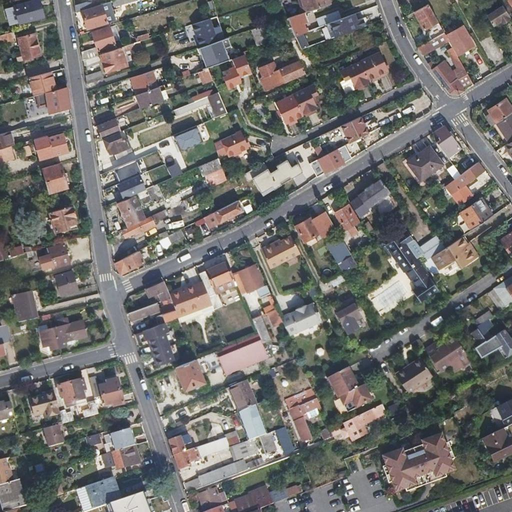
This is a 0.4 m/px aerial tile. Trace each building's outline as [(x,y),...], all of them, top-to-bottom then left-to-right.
[(37,0),(34,0),(14,6),(18,22),(42,16),(37,0)] [(120,1),(92,10),(82,13),(87,31),(106,25),(102,13),(124,6),(122,0),(120,1)] [(304,12),(329,4),(327,0),(298,0),(302,12),(304,12)] [(511,8),(506,0),(499,0),(502,4),(508,13),(511,10),(511,8)] [(426,3),(413,11),(422,29),(427,26),(429,31),(424,33),(428,40),(442,32),(426,3)] [(86,4),(75,8),(76,15),(82,13),(92,10),(91,6),(86,4)] [(508,13),(502,4),(487,14),(493,24),(500,18),(503,21),(508,17),(506,14),(508,13)] [(361,18),(380,12),(379,10),(377,5),(359,11),(361,18)] [(294,35),(307,30),(308,30),(307,26),(303,27),(302,22),(307,20),(304,12),(302,12),(287,17),(290,26),(294,35)] [(336,20),(337,19),(334,12),(313,20),(316,27),(336,20)] [(274,26),(285,23),(283,18),(282,19),(272,22),(274,26)] [(339,28),(336,20),(316,27),(311,29),(314,37),(339,28)] [(272,22),(265,24),(268,31),(274,29),(274,26),(272,22)] [(207,42),(213,41),(208,25),(204,26),(203,23),(200,24),(200,28),(194,30),(199,45),(207,42)] [(458,54),(473,45),(460,24),(446,32),(458,54)] [(114,26),(108,27),(113,41),(119,39),(114,26)] [(260,26),(249,29),(254,45),(265,42),(260,26)] [(288,40),(295,39),(294,35),(290,26),(286,27),(284,28),(288,40)] [(81,52),(82,60),(99,54),(115,49),(113,41),(108,27),(91,32),(95,46),(81,52)] [(294,35),(295,39),(308,34),(307,30),(294,35)] [(11,32),(0,34),(0,37),(1,42),(14,39),(11,32)] [(33,32),(17,37),(21,51),(14,53),(16,60),(39,54),(33,32)] [(428,40),(416,48),(417,50),(420,55),(442,42),(447,48),(450,46),(442,32),(428,40)] [(151,42),(150,37),(123,46),(125,50),(151,42)] [(226,59),(219,40),(197,48),(203,60),(199,62),(202,69),(208,66),(226,59)] [(450,46),(447,48),(455,62),(458,60),(450,46)] [(99,54),(105,71),(126,65),(120,47),(115,49),(99,54)] [(381,51),(361,61),(369,80),(379,75),(388,71),(389,70),(388,67),(390,66),(387,61),(385,61),(381,51)] [(251,73),(243,54),(232,58),(234,66),(229,68),(230,73),(222,76),(227,88),(235,86),(234,82),(240,80),(239,77),(251,73)] [(309,70),(302,54),(277,65),(274,60),(259,66),(262,74),(260,75),(264,88),(309,70)] [(364,84),(369,82),(369,80),(361,61),(341,70),(345,80),(350,78),(356,88),(359,87),(360,89),(363,88),(364,84)] [(441,61),(431,69),(449,91),(458,93),(463,90),(458,81),(467,75),(461,65),(451,71),(447,63),(444,65),(441,61)] [(208,66),(202,69),(196,71),(199,77),(210,72),(208,66)] [(84,75),(85,84),(98,80),(101,79),(99,73),(98,70),(84,75)] [(149,70),(129,77),(135,94),(156,86),(149,70)] [(54,88),(50,72),(28,78),(32,94),(54,88)] [(199,77),(202,84),(213,80),(210,72),(199,77)] [(313,85),(293,94),(301,111),(302,117),(306,115),(315,111),(317,110),(312,99),(318,96),(313,85)] [(156,86),(135,94),(141,108),(161,100),(157,91),(156,86)] [(49,114),(69,109),(66,87),(45,92),(49,114)] [(157,91),(161,100),(164,99),(166,98),(164,89),(157,91)] [(208,95),(210,101),(216,116),(225,112),(217,91),(208,95)] [(301,111),(293,94),(276,102),(286,125),(288,124),(295,120),(302,117),(301,111)] [(208,95),(172,110),(174,115),(210,101),(208,95)] [(33,102),(32,96),(22,99),(24,105),(33,102)] [(488,110),(496,121),(510,111),(511,109),(511,107),(504,97),(487,108),(488,110)] [(483,113),(491,124),(496,121),(488,110),(483,113)] [(511,113),(510,111),(496,121),(508,140),(511,138),(511,113)] [(225,112),(216,116),(224,138),(233,133),(227,116),(225,112)] [(363,126),(359,117),(340,126),(348,144),(354,141),(355,140),(378,128),(374,120),(363,126)] [(210,119),(183,130),(186,137),(212,126),(210,119)] [(114,120),(97,127),(102,137),(118,130),(114,120)] [(441,138),(437,141),(448,155),(458,147),(442,126),(435,130),(441,138)] [(0,148),(8,147),(12,146),(8,132),(0,133),(0,148)] [(238,132),(233,133),(224,138),(212,143),(214,148),(218,157),(224,155),(226,158),(246,150),(245,148),(247,146),(243,138),(242,139),(238,132)] [(112,153),(115,159),(132,151),(126,138),(121,140),(118,133),(103,139),(109,154),(112,153)] [(62,134),(47,139),(52,157),(67,152),(62,134)] [(321,135),(309,141),(314,150),(325,144),(321,135)] [(47,139),(46,136),(33,140),(39,160),(52,157),(47,139)] [(348,144),(347,144),(344,146),(346,151),(356,145),(354,141),(348,144)] [(214,148),(212,143),(192,151),(194,156),(211,149),(214,148)] [(0,162),(12,159),(8,147),(0,148),(0,162)] [(326,147),(315,152),(318,159),(328,154),(329,154),(326,147)] [(441,164),(430,147),(407,162),(419,179),(441,164)] [(317,177),(343,162),(337,150),(329,154),(328,154),(318,159),(317,160),(309,164),(317,177)] [(143,170),(162,163),(158,151),(139,157),(143,170)] [(225,175),(218,157),(215,159),(199,166),(202,174),(213,169),(217,178),(225,175)] [(171,177),(181,172),(177,162),(166,167),(171,177)] [(454,177),(444,184),(448,189),(455,185),(458,189),(483,171),(476,162),(460,172),(454,177)] [(460,172),(452,162),(446,166),(454,177),(460,172)] [(317,178),(317,177),(309,164),(305,166),(313,180),(317,178)] [(59,165),(42,170),(49,196),(58,193),(58,190),(66,188),(59,165)] [(118,176),(121,182),(140,174),(143,173),(143,172),(140,166),(118,176)] [(299,169),(306,184),(313,180),(305,166),(299,169)] [(206,183),(217,178),(213,169),(202,174),(206,183)] [(124,190),(104,200),(105,206),(126,197),(126,194),(145,185),(140,174),(121,182),(124,190)] [(374,185),(373,185),(381,198),(390,192),(383,181),(374,186),(374,185)] [(157,184),(137,192),(139,199),(151,194),(153,201),(162,197),(157,184)] [(359,197),(350,202),(358,215),(368,208),(367,206),(381,198),(373,185),(366,189),(366,191),(359,195),(359,197)] [(123,215),(126,220),(142,213),(134,195),(118,203),(121,210),(120,211),(119,213),(121,215),(122,215),(123,215)] [(244,210),(239,200),(215,212),(221,222),(244,210)] [(469,229),(491,214),(481,200),(459,215),(469,229)] [(358,220),(347,203),(334,211),(343,229),(346,227),(350,234),(355,231),(352,224),(358,220)] [(71,206),(48,212),(55,234),(76,228),(71,206)] [(150,216),(153,222),(166,215),(164,210),(150,216)] [(325,210),(312,218),(320,234),(322,236),(336,227),(325,210)] [(126,220),(128,226),(145,218),(142,213),(126,220)] [(128,226),(121,230),(125,238),(134,233),(135,235),(154,225),(153,222),(150,216),(145,218),(128,226)] [(173,228),(185,223),(183,217),(171,222),(173,228)] [(320,234),(312,218),(309,220),(308,217),(294,225),(303,240),(316,232),(320,234)] [(443,245),(431,229),(415,241),(403,223),(400,225),(419,251),(420,250),(425,256),(428,254),(443,245)] [(413,255),(419,251),(400,225),(395,229),(397,232),(384,241),(402,266),(415,284),(411,287),(419,297),(435,286),(413,255)] [(171,243),(184,236),(181,229),(168,236),(171,243)] [(397,232),(395,229),(382,239),(384,241),(397,232)] [(511,252),(511,231),(500,239),(510,255),(511,252)] [(299,250),(290,234),(280,239),(281,240),(272,244),(271,241),(261,246),(270,265),(299,250)] [(349,254),(338,235),(325,242),(336,262),(349,254)] [(465,242),(460,235),(443,245),(428,254),(437,268),(453,258),(459,266),(474,256),(465,242)] [(0,237),(0,259),(8,257),(0,237)] [(135,246),(138,251),(146,247),(149,245),(147,241),(135,246)] [(468,241),(465,242),(474,256),(476,254),(468,241)] [(63,243),(47,249),(53,268),(69,263),(63,243)] [(10,256),(23,252),(21,246),(8,250),(10,256)] [(138,251),(114,263),(120,274),(143,262),(138,251)] [(336,262),(341,270),(354,262),(349,254),(336,262)] [(232,274),(226,260),(199,271),(202,280),(208,295),(236,283),(232,274)] [(266,283),(262,274),(260,275),(256,264),(232,274),(236,283),(241,294),(266,283)] [(376,312),(411,287),(415,284),(402,266),(363,294),(371,304),(374,309),(376,312)] [(503,279),(511,273),(511,270),(502,278),(503,279)] [(72,271),(54,276),(61,295),(77,290),(72,271)] [(347,278),(351,283),(362,276),(359,271),(347,278)] [(506,284),(511,280),(511,273),(503,279),(506,284)] [(168,293),(163,279),(145,287),(149,297),(158,294),(161,301),(159,301),(160,306),(171,302),(168,293)] [(208,295),(202,280),(168,293),(171,302),(177,316),(179,322),(198,315),(196,308),(211,302),(208,295)] [(511,300),(511,280),(506,284),(498,289),(508,303),(511,300)] [(261,303),(263,302),(273,298),(270,292),(267,286),(255,291),(261,303)] [(19,321),(37,317),(31,291),(13,296),(19,321)] [(267,312),(277,308),(273,298),(263,302),(267,312)] [(156,302),(128,312),(130,319),(158,310),(156,302)] [(171,302),(160,306),(163,313),(153,316),(156,324),(164,321),(173,318),(177,316),(171,302)] [(344,324),(352,319),(350,316),(353,314),(355,318),(361,314),(354,302),(337,311),(344,324)] [(93,313),(91,304),(77,307),(79,316),(93,313)] [(283,322),(289,335),(321,322),(313,304),(305,307),(305,306),(296,309),(296,311),(281,317),(283,322)] [(370,313),(374,309),(371,304),(366,308),(370,313)] [(283,322),(281,317),(277,308),(267,312),(274,326),(283,322)] [(488,311),(473,320),(476,325),(487,317),(491,315),(488,311)] [(261,339),(269,335),(260,315),(252,319),(261,339)] [(487,317),(476,325),(478,327),(485,338),(490,335),(486,328),(491,325),(487,317)] [(177,328),(173,318),(164,321),(167,331),(177,328)] [(53,327),(58,347),(66,346),(65,341),(85,335),(81,321),(63,325),(62,320),(57,321),(58,326),(53,327)] [(139,342),(148,339),(163,333),(167,331),(164,321),(156,324),(141,330),(142,332),(136,334),(139,342)] [(0,343),(2,343),(10,341),(6,324),(0,325),(0,343)] [(50,350),(58,347),(53,327),(47,329),(46,324),(37,326),(43,346),(49,345),(50,350)] [(485,338),(478,327),(469,332),(476,342),(477,341),(479,344),(477,345),(474,347),(480,356),(495,346),(502,356),(511,348),(511,343),(502,327),(490,335),(485,338)] [(148,339),(152,350),(167,345),(163,333),(148,339)] [(267,356),(261,342),(257,333),(226,346),(215,351),(224,373),(267,356)] [(451,369),(469,357),(453,333),(443,339),(445,342),(439,345),(435,340),(425,347),(438,368),(447,361),(451,369)] [(414,340),(419,348),(430,343),(426,335),(414,340)] [(168,346),(171,354),(177,351),(175,344),(168,346)] [(167,345),(152,350),(158,365),(173,360),(171,354),(168,346),(167,345)] [(207,368),(217,366),(214,352),(204,354),(207,368)] [(419,354),(405,364),(407,366),(421,357),(419,354)] [(406,389),(431,373),(421,357),(407,366),(405,364),(394,371),(406,389)] [(193,359),(175,367),(184,389),(204,381),(195,359),(193,359)] [(349,390),(357,385),(347,366),(329,376),(339,395),(349,390)] [(96,376),(88,378),(94,398),(120,390),(117,378),(106,381),(107,384),(99,386),(96,376)] [(82,379),(70,383),(76,404),(86,402),(83,392),(86,391),(82,379)] [(246,380),(229,387),(239,411),(256,404),(246,380)] [(76,404),(70,383),(57,386),(60,397),(62,397),(65,405),(71,403),(72,406),(76,404)] [(349,390),(339,395),(344,405),(352,401),(356,409),(371,400),(362,383),(357,385),(349,390)] [(120,390),(94,398),(95,401),(97,408),(102,407),(101,402),(104,400),(106,406),(114,404),(115,407),(125,404),(120,390)] [(317,397),(314,390),(287,400),(290,407),(289,408),(303,441),(312,438),(302,412),(300,405),(317,397)] [(53,392),(43,395),(29,400),(34,415),(44,413),(46,418),(59,414),(59,413),(53,392)] [(320,405),(317,397),(300,405),(302,412),(320,405)] [(511,398),(495,407),(505,426),(511,422),(511,398)] [(97,408),(95,401),(90,403),(91,409),(83,412),(84,418),(99,414),(97,408)] [(14,415),(10,402),(4,404),(3,402),(0,402),(0,422),(8,420),(7,417),(14,415)] [(346,429),(342,431),(348,443),(367,433),(363,425),(376,420),(375,418),(386,413),(381,404),(343,422),(346,429)] [(59,413),(59,414),(61,422),(62,424),(73,421),(71,412),(67,413),(65,411),(59,413)] [(330,428),(333,435),(342,431),(339,424),(330,428)] [(54,427),(45,429),(50,447),(63,443),(58,426),(54,427)] [(294,451),(285,426),(275,429),(284,455),(294,451)] [(327,439),(334,436),(333,435),(330,428),(329,427),(323,429),(327,439)] [(503,427),(483,436),(494,460),(511,451),(511,438),(511,437),(508,438),(503,427)] [(208,442),(225,436),(225,435),(223,429),(205,435),(207,438),(208,442)] [(115,452),(135,446),(129,430),(110,435),(115,452)] [(225,436),(229,446),(239,442),(235,431),(225,435),(225,436)] [(264,452),(275,448),(269,431),(259,435),(264,452)] [(383,454),(395,490),(454,467),(441,431),(422,438),(423,442),(404,449),(402,446),(383,454)] [(168,439),(173,454),(187,449),(185,443),(190,441),(187,432),(168,439)] [(101,444),(99,434),(89,437),(90,440),(92,439),(94,446),(101,444)] [(173,454),(178,467),(190,463),(189,460),(229,446),(225,436),(208,442),(203,444),(192,447),(187,449),(173,454)] [(239,442),(229,446),(234,460),(258,451),(254,437),(239,442)] [(140,463),(135,446),(115,452),(108,454),(109,457),(112,456),(117,471),(140,463)] [(245,463),(248,469),(264,462),(261,457),(260,457),(245,463)] [(4,459),(0,459),(0,485),(12,482),(8,468),(7,468),(4,459)] [(183,482),(186,492),(248,469),(245,463),(244,459),(198,476),(198,477),(183,482)] [(335,474),(337,479),(348,475),(346,469),(335,474)] [(48,498),(62,494),(59,484),(50,487),(45,472),(40,474),(48,498)] [(93,509),(121,500),(113,478),(86,486),(93,509)] [(12,482),(0,485),(0,497),(4,511),(6,511),(18,508),(26,506),(19,480),(12,482)] [(253,494),(228,502),(229,505),(231,511),(241,511),(260,505),(261,508),(274,503),(268,485),(252,491),(253,494)] [(291,495),(301,491),(299,485),(289,489),(291,495)] [(199,493),(204,507),(227,499),(224,490),(218,492),(215,487),(199,493)] [(228,501),(200,511),(221,511),(220,509),(229,505),(228,502),(228,501)]
